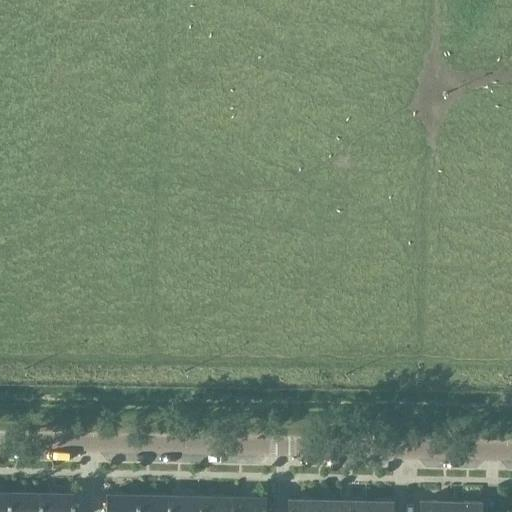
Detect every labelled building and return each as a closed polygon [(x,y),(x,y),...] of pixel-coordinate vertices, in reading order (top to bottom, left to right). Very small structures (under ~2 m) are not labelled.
[(0,511),(7,511),(8,492),(0,491),(0,511)] [(39,511),(40,493),(8,492),(7,511),(39,511)] [(40,493),(39,511),(72,511),(73,493),(40,493)] [(137,511),(138,494),(106,494),(105,511),(137,511)] [(168,511),(169,495),(138,494),(137,511),(168,511)] [(200,511),(201,496),(169,495),(168,511),(200,511)] [(232,511),(232,496),(201,496),(200,511),(232,511)] [(232,496),(232,511),(274,511),(275,508),(264,508),(264,497),(232,496)] [(312,511),(313,499),(288,499),(287,511),(312,511)] [(338,511),(339,500),(313,499),(312,511),(338,511)] [(364,511),(365,500),(339,500),(338,511),(364,511)] [(364,511),(390,511),(391,501),(365,500),(364,511)] [(448,511),(449,500),(420,500),(419,511),(448,511)] [(479,511),(480,501),(449,500),(448,511),(479,511)]
